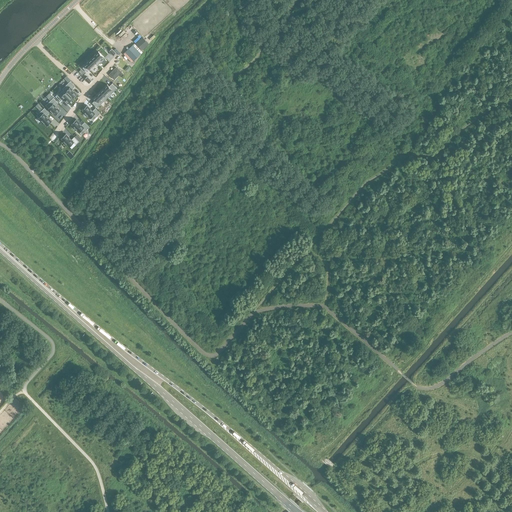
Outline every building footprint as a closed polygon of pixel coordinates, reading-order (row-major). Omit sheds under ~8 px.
[(141,35),(134,41),(142,50),(149,44),(141,35)] [(141,54),(133,45),(125,52),(133,61),(141,54)] [(98,51),(91,58),(98,65),(105,58),(98,51)] [(85,66),(83,68),(87,72),(96,63),(98,65),(91,58),(84,65),(85,66)] [(120,77),(123,74),(116,67),(109,74),(114,80),(119,75),(120,77)] [(70,81),(63,89),(73,99),(73,98),(77,94),(72,89),(75,86),(70,81)] [(107,84),(100,91),(107,98),(117,88),(112,83),(109,86),(107,84)] [(58,93),(55,96),(60,101),(63,99),(68,104),(73,99),(63,89),(62,89),(63,90),(59,94),(58,93)] [(95,100),(92,103),(97,108),(107,98),(100,91),(93,98),(95,100)] [(53,98),(45,105),(55,115),(60,110),(55,105),(58,103),(53,98)] [(87,105),(82,110),(93,121),(100,113),(95,108),(93,111),(87,105)] [(44,108),(37,115),(47,126),(52,121),(46,116),(49,113),(44,108)] [(76,119),(71,124),(82,135),(89,127),(84,122),(82,125),(76,119)] [(66,134),(61,139),(69,147),(74,142),(76,145),(79,142),(74,137),(71,139),(66,134)]
